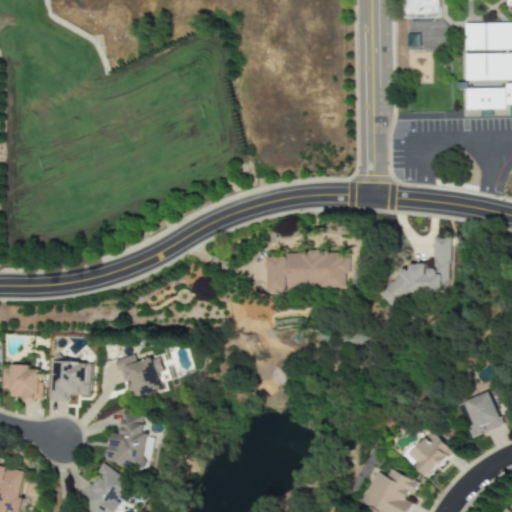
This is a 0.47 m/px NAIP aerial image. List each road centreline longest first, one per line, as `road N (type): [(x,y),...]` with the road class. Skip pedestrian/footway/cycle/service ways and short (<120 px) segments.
road 1 (residential): [(511,218),(407,201),(295,201),(245,213),(108,278),(0,289)]
road 2 (residential): [(376,199),(374,0)]
